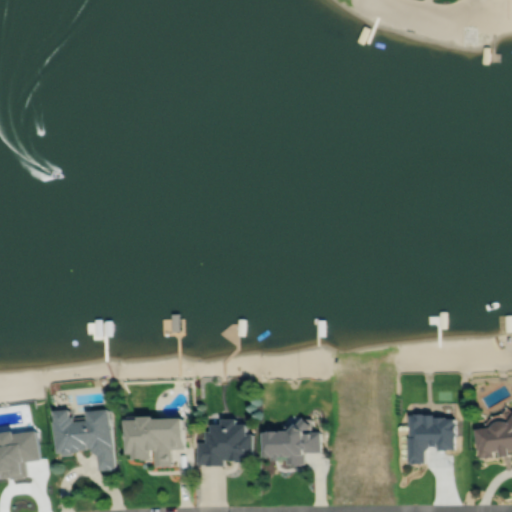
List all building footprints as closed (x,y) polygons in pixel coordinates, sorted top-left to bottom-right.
[(70,406),(54,407),(55,418),(54,418),(57,450),(63,450),(63,453),(74,452),(74,450),(82,449),(81,447),(89,447),(88,446),(91,446),(91,448),(97,453),(99,467),(102,467),(102,468),(115,467),(110,406),(87,408),(88,417),(75,418),(75,413),(71,414),(70,406)] [(412,411),(412,434),(409,434),(409,460),(413,460),(413,462),(423,461),(423,460),(427,460),(426,448),(430,443),(437,443),(437,448),(447,448),(447,447),(455,447),(455,433),(457,433),(457,421),(455,421),(455,415),(446,415),(446,414),(435,414),(435,411),(427,411),(427,410),(418,410),(418,411),(412,411)] [(126,416),(127,451),(133,450),(133,456),(142,456),(142,457),(152,457),(152,447),(155,447),(156,464),(163,463),(163,464),(173,464),(172,447),(186,446),(185,413),(155,414),(155,412),(140,412),(140,415),(126,416)] [(267,428),(273,428),(273,426),(282,426),(282,428),(284,428),(284,426),(285,426),(289,422),(292,426),(293,426),(305,414),(314,422),(310,426),(310,429),(323,429),(323,450),(306,450),(306,461),(302,462),(303,463),(292,463),(292,462),(288,462),(288,457),(281,457),(281,458),(273,458),(273,453),(267,453),(267,428)] [(475,426),(478,447),(479,447),(481,456),(495,454),(494,449),(500,448),(502,454),(511,453),(510,447),(511,446),(511,414),(508,419),(506,418),(503,417),(501,418),(498,418),(496,419),(494,421),(492,422),(491,424),(475,426)] [(238,415),(223,415),(223,421),(212,421),(212,428),(207,428),(206,440),(198,440),(198,463),(225,463),(225,457),(231,457),(231,458),(236,458),(236,459),(248,459),(248,457),(254,457),(254,431),(248,431),(248,421),(238,421),(238,415)]
